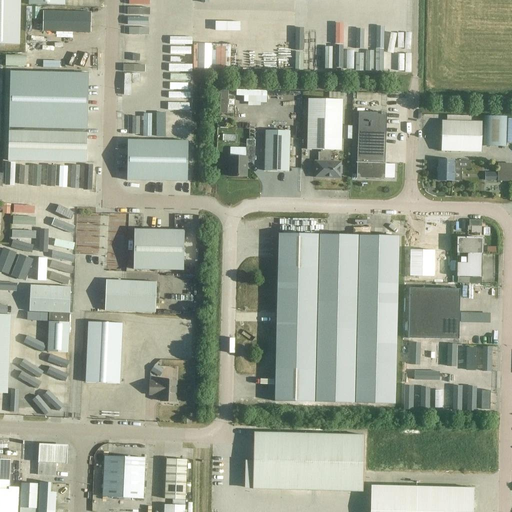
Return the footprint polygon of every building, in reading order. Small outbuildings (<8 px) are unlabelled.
[(20,0),(0,0),(0,45),(19,46),(20,0)] [(91,14),(43,12),(42,32),(90,33),(91,14)] [(409,35),(410,20),(398,19),(397,33),(409,35)] [(384,33),(382,25),(371,28),(372,36),(384,33)] [(351,28),(351,33),(356,33),(356,40),(368,40),(368,28),(351,28)] [(346,41),(345,29),(333,30),(334,41),(346,41)] [(345,51),(356,51),(356,43),(345,44),(345,51)] [(25,63),(25,53),(5,53),(5,63),(25,63)] [(10,72),(8,161),(86,163),(89,74),(10,72)] [(342,101),(307,100),(306,151),(320,151),(320,153),(318,153),(318,162),(315,162),(314,178),(340,179),(340,175),(341,175),(341,167),(340,167),(340,163),(330,163),(330,151),(341,151),(342,101)] [(506,118),(484,117),(483,147),(505,147),(506,118)] [(482,122),(441,121),(441,152),(481,153),(482,122)] [(289,132),(265,132),(264,172),(288,172),(289,132)] [(386,134),(358,133),(357,163),(356,163),(356,164),(357,164),(356,179),(384,180),(385,164),(386,164),(385,164),(386,134)] [(188,141),(127,140),(127,181),(187,182),(188,141)] [(255,148),(246,148),(246,158),(230,157),(229,177),(246,178),(246,162),(254,162),(255,148)] [(454,161),(439,160),(438,181),(453,181),(453,167),(459,167),(460,161),(454,161)] [(511,161),(498,162),(499,180),(511,179),(511,161)] [(47,164),(37,164),(37,162),(19,162),(19,183),(47,183),(47,164)] [(67,195),(92,195),(92,171),(84,171),(84,184),(67,184),(67,195)] [(11,212),(12,202),(4,202),(3,211),(11,212)] [(44,229),(52,229),(52,206),(44,206),(44,229)] [(77,225),(77,217),(55,216),(55,225),(77,225)] [(56,227),(56,235),(76,236),(76,228),(56,227)] [(184,232),(135,231),(134,271),(183,271),(184,232)] [(398,237),(278,234),(274,401),(394,404),(398,237)] [(457,238),(456,277),(481,278),(482,239),(457,238)] [(75,255),(75,247),(55,247),(55,255),(75,255)] [(31,254),(31,278),(40,278),(41,254),(31,254)] [(74,282),(74,268),(54,268),(54,282),(74,282)] [(157,283),(106,281),(105,311),(155,313),(157,283)] [(70,288),(30,286),(29,312),(69,314),(70,288)] [(458,340),(460,289),(409,288),(408,338),(458,340)] [(469,308),(470,317),(493,317),(493,307),(469,308)] [(0,393),(8,394),(11,316),(0,315),(0,393)] [(12,337),(21,337),(22,318),(13,318),(12,337)] [(69,323),(49,322),(47,352),(68,353),(69,323)] [(122,325),(88,323),(86,382),(119,384),(122,325)] [(42,358),(24,359),(24,368),(43,367),(42,358)] [(70,373),(70,359),(48,359),(48,373),(70,373)] [(163,370),(155,365),(150,372),(159,377),(163,370)] [(47,393),(69,394),(69,379),(47,378),(47,393)] [(176,381),(162,380),(162,382),(150,382),(149,394),(161,395),(161,401),(175,402),(176,381)] [(416,381),(408,381),(408,403),(416,403),(416,381)] [(454,384),(456,408),(473,407),(472,386),(463,387),(463,384),(454,384)] [(487,408),(487,387),(479,387),(479,408),(487,408)] [(260,433),(254,432),(254,439),(252,482),(252,489),(259,489),(362,491),(364,435),(260,433)] [(69,448),(40,446),(39,465),(68,467),(69,448)] [(130,498),(143,499),(145,458),(104,456),(102,497),(130,498)] [(187,460),(167,459),(165,499),(185,500),(187,460)] [(10,462),(0,461),(0,511),(18,511),(19,492),(9,491),(10,462)] [(56,466),(38,465),(38,478),(56,479),(56,466)] [(51,483),(40,483),(40,484),(21,483),(20,508),(20,511),(54,511),(56,493),(50,493),(51,483)] [(473,511),(474,488),(371,486),(370,511),(473,511)] [(163,511),(183,511),(184,500),(172,500),(172,506),(164,506),(163,511)]
